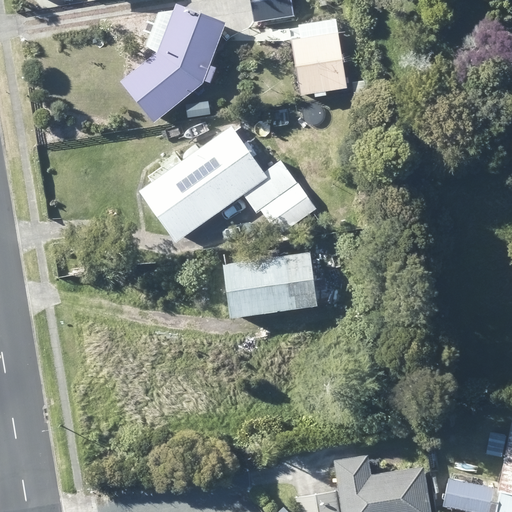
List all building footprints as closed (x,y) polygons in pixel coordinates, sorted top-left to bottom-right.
[(250,0),(255,24),(295,17),(292,0),(250,0)] [(208,83),(224,34),(228,21),(212,16),(204,19),(187,14),(190,7),(180,3),(178,11),(159,12),(148,47),(162,52),(125,80),(157,122),(208,83)] [(305,94),(350,88),(342,32),(298,37),(305,94)] [(224,74),(243,76),(244,58),(225,56),(224,74)] [(262,210),(264,213),(280,235),(283,233),(287,239),(306,225),(311,231),(326,221),(282,159),(266,171),(234,126),(183,162),(155,182),(144,190),(174,232),(181,242),(246,196),(258,213),(262,210)] [(320,302),(317,279),(312,251),(279,256),(266,258),(226,264),(234,318),(320,305),(320,302)] [(332,301),(336,324),(376,319),(373,296),(332,301)] [(511,511),(511,433),(502,481),(500,488),(450,478),(449,484),(448,488),(446,496),(444,506),(473,511),(511,511)] [(428,511),(421,469),(370,477),(367,457),(332,463),(337,493),(294,500),(296,511),(428,511)]
